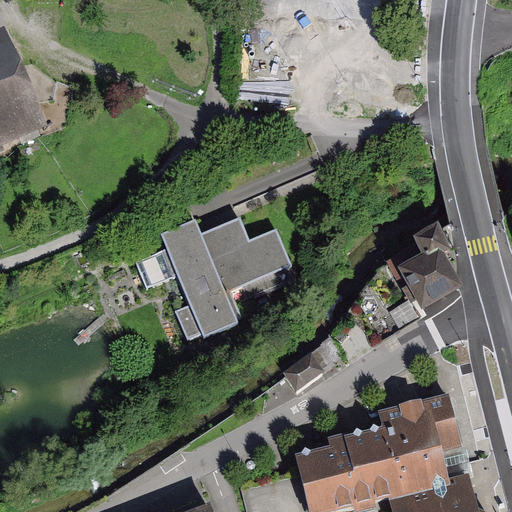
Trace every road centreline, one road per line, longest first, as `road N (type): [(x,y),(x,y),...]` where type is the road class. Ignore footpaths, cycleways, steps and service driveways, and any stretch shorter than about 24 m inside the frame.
road 1 (residential): [(496,304),(117,511)]
road 2 (tertiary): [(496,304),(458,142),(456,40)]
road 3 (residential): [(0,263),(80,234),(139,199),(210,119)]
